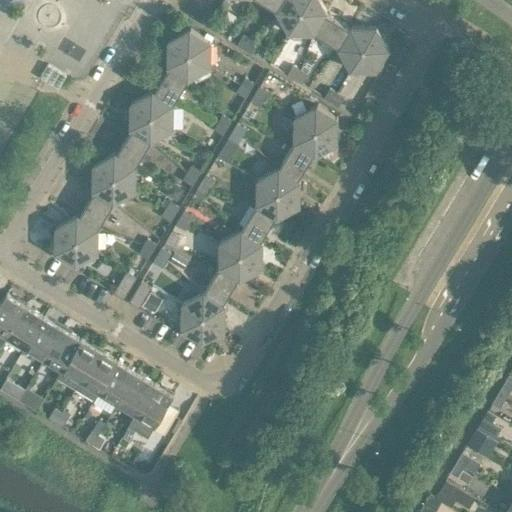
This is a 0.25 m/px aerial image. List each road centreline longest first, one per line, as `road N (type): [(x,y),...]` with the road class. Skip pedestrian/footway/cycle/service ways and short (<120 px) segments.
road 1 (residential): [(399,0),(420,13),(429,49),(234,375),(201,384),(0,257)]
road 2 (secondary): [(511,141),(413,302),(310,511)]
road 3 (secondary): [(314,511),(422,361),(511,203)]
road 4 (residential): [(0,252),(157,0)]
